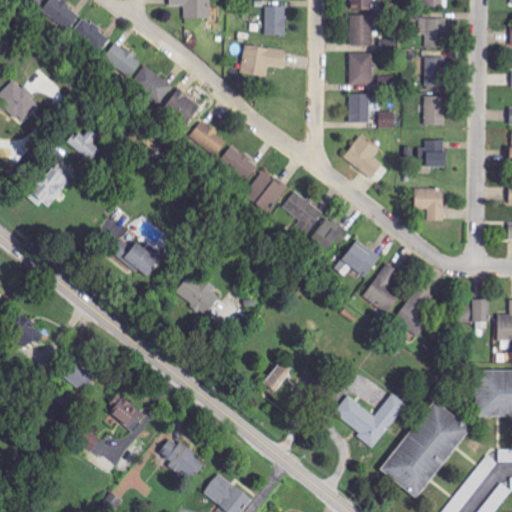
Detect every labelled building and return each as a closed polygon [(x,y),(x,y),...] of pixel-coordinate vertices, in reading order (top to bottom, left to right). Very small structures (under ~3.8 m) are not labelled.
[(42,0),(22,0),(33,10),(42,0)] [(81,15),(60,0),(50,0),(42,11),(68,31),(81,15)] [(170,0),(170,7),(185,7),(184,19),(211,19),(211,0),(170,0)] [(373,12),(373,0),(352,0),(352,11),(373,12)] [(417,0),(417,8),(444,7),(443,0),(417,0)] [(266,36),(287,35),(287,7),(266,7),(266,36)] [(374,47),(374,16),(351,16),(351,46),(374,47)] [(101,55),(112,38),(84,18),(72,35),(101,55)] [(447,20),(421,19),(421,34),(427,35),(427,48),(447,48),(447,20)] [(142,61),(116,42),(104,59),(130,77),(142,61)] [(243,74),(268,77),(269,66),(285,68),(287,50),(246,46),(243,74)] [(374,86),(373,54),(350,54),(351,87),(374,86)] [(425,88),(445,88),(446,58),(426,58),(425,88)] [(132,83),(159,104),(173,86),(146,65),(132,83)] [(0,95),(0,108),(2,106),(22,124),(37,107),(32,102),(35,98),(14,80),(0,95)] [(203,107),(177,90),(164,111),(190,127),(203,107)] [(371,95),(351,94),(350,123),(370,123),(371,95)] [(425,126),(445,126),(446,97),(425,97),(425,126)] [(395,129),(396,113),(380,112),(379,128),(395,129)] [(191,136),(214,157),(228,143),(204,121),(191,136)] [(98,137),(90,130),(85,137),(79,132),(69,144),(91,162),(101,150),(92,144),(98,137)] [(375,158),(380,152),(362,137),(346,157),(374,179),(384,165),(375,158)] [(446,168),(447,141),(426,141),(426,149),(420,149),(420,161),(428,161),(427,168),(446,168)] [(258,166),(233,145),(220,161),(245,182),(258,166)] [(48,211),(73,179),(55,164),(29,196),(48,211)] [(265,170),(245,195),(267,213),(287,188),(265,170)] [(445,189),(416,190),(417,210),(428,210),(429,222),(446,222),(445,189)] [(350,234),(330,216),(312,237),(332,255),(350,234)] [(147,280),(165,259),(141,238),(135,245),(126,237),(114,250),(147,280)] [(382,258),(359,240),(343,260),(366,278),(382,258)] [(335,268),(345,276),(352,267),(343,259),(335,268)] [(393,285),(402,274),(389,264),(364,296),(387,314),(403,293),(393,285)] [(220,299),(213,294),(214,292),(192,274),(177,293),(206,317),(220,299)] [(397,320),(420,336),(434,315),(427,310),(435,298),(419,288),(397,320)] [(499,315),(499,341),(511,341),(511,300),(511,301),(511,315),(499,315)] [(27,346),(40,328),(22,315),(9,333),(27,346)] [(263,382),(275,395),(294,378),(281,365),(263,382)] [(511,416),(511,371),(477,371),(477,416),(511,416)] [(377,446),(408,404),(393,393),(376,415),(349,395),(335,415),(377,446)] [(132,427),(143,410),(122,397),(111,414),(132,427)] [(419,498),(472,427),(435,399),(382,471),(419,498)] [(92,451),(102,438),(86,427),(77,441),(92,451)] [(206,461),(180,442),(178,445),(170,439),(160,453),(182,470),(183,470),(194,478),(206,461)] [(511,448),(500,449),(500,463),(511,462),(511,448)] [(460,511),(499,463),(488,454),(443,511),(460,511)] [(231,511),(243,511),(253,496),(218,473),(204,495),(231,511)] [(496,511),(511,492),(511,489),(503,482),(479,511),(496,511)]
